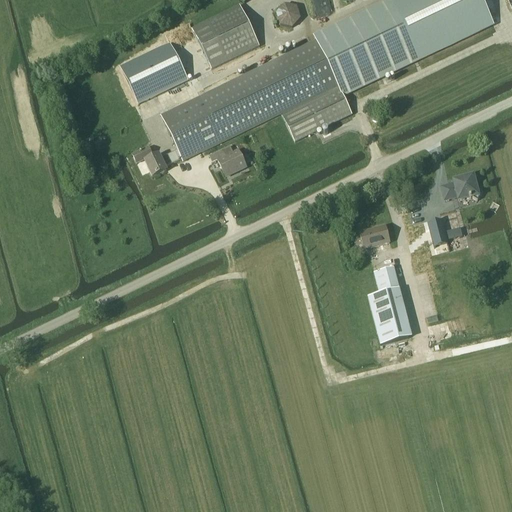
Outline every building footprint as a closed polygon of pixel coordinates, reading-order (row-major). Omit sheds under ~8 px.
[(314,39),(316,41),(160,117),(177,152),(181,161),(183,164),(281,116),(295,145),(328,129),(328,128),(352,117),(342,97),(418,61),(390,3),(314,39)] [(260,48),(239,7),(191,31),(212,72),(260,48)] [(170,46),(120,69),(138,106),(187,82),(170,46)] [(164,169),(181,161),(177,152),(160,160),(159,157),(152,160),(148,150),(132,157),(136,166),(144,162),(152,180),(166,173),(164,169)] [(237,174),(246,169),(238,152),(225,158),(222,152),(209,158),(213,165),(217,162),(225,178),(237,172),(237,174)] [(441,189),(445,202),(454,199),(454,197),(457,196),(459,202),(469,200),(469,201),(471,200),(471,199),(477,203),(482,194),(476,190),(473,178),(454,183),(454,186),(441,189)] [(462,239),(460,230),(445,234),(442,223),(429,226),(434,248),(447,244),(447,242),(462,239)] [(359,234),(363,252),(389,245),(385,228),(359,234)] [(374,275),(379,296),(397,291),(397,290),(399,290),(393,270),(374,275)]
